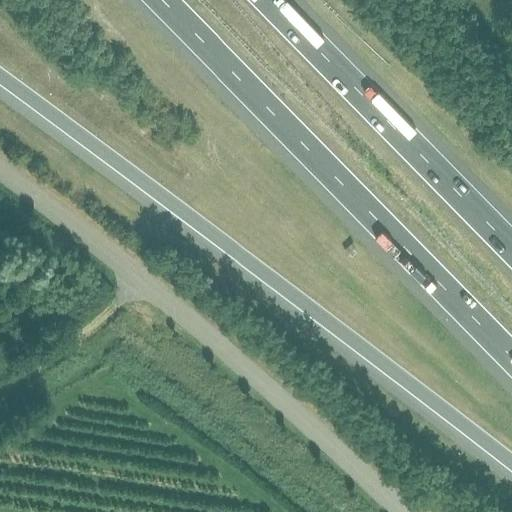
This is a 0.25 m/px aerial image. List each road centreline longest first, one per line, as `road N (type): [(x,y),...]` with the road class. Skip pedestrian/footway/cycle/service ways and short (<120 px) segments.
road 1 (motorway): [(0,78),(511,461)]
road 2 (unclassified): [(399,511),(230,354),(0,174)]
road 3 (motorway): [(160,0),(511,357)]
road 4 (motorway): [(511,247),(267,0)]
road 5 (track): [(141,287),(0,395)]
